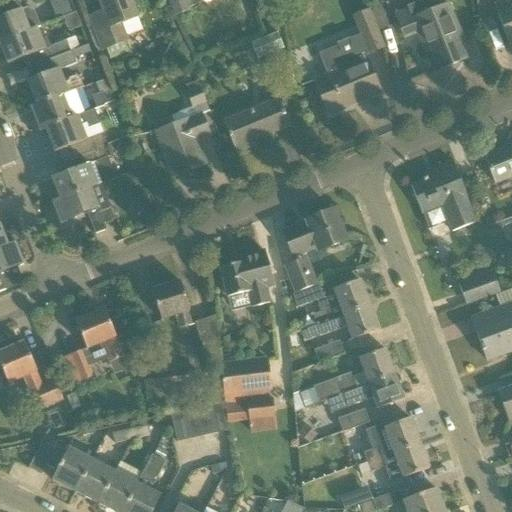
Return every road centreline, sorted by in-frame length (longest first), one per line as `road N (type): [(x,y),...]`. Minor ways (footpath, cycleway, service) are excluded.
road 1 (residential): [(488,511),(361,169)]
road 2 (residential): [(54,284),(361,169)]
road 3 (residential): [(361,169),(511,108)]
road 4 (residential): [(54,284),(0,138)]
